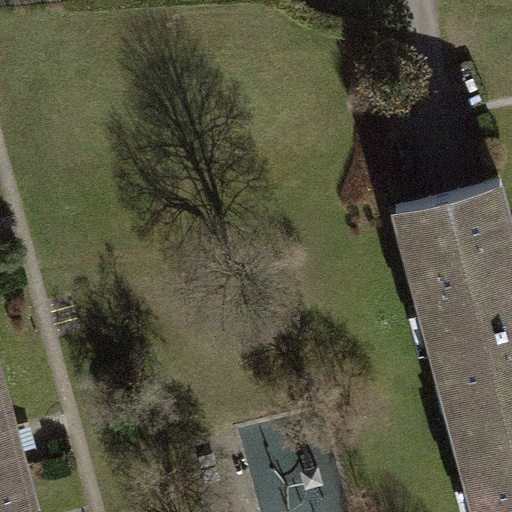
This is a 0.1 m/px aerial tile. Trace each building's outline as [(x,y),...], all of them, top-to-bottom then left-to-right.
[(453,375),(461,406),(511,392),(511,246),(511,243),(504,218),(511,216),(511,211),(502,174),(405,200),(407,204),(423,266),(415,268),(425,305),(435,343),(445,378),(453,375)] [(407,204),(392,208),(408,270),(415,268),(423,266),(407,204)] [(435,343),(425,305),(410,308),(420,347),(435,343)] [(21,438),(0,362),(0,509),(37,500),(21,438)] [(446,410),(461,406),(453,375),(445,378),(438,379),(446,410)] [(511,511),(511,392),(461,406),(470,439),(462,441),(471,477),(480,511),(511,511)] [(461,406),(446,410),(454,443),(462,441),(470,439),(461,406)] [(480,511),(471,477),(456,481),(463,511),(480,511)]
